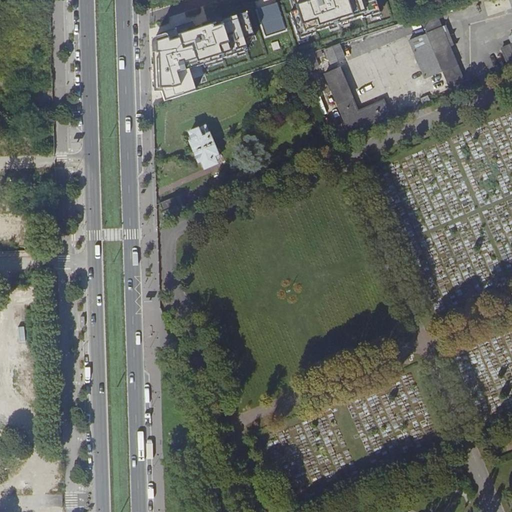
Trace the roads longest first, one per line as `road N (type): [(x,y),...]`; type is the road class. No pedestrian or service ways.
road 1 (primary): [(86,0),(102,511)]
road 2 (primary): [(139,511),(123,0)]
